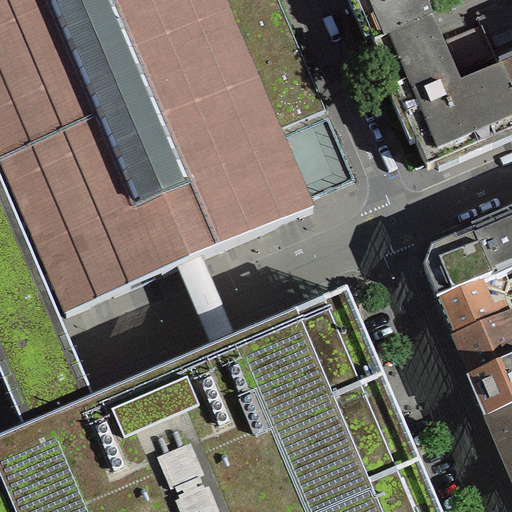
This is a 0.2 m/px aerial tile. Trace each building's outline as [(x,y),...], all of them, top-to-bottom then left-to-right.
[(0,0),(0,315),(2,315),(4,319),(16,314),(28,309),(26,305),(55,292),(66,319),(178,271),(202,261),(237,246),(313,213),(279,133),(326,113),(277,0),(0,0)] [(354,0),(375,48),(432,23),(421,0),(354,0)] [(511,97),(511,5),(479,19),(482,27),(494,55),(501,72),(511,97)] [(436,31),(435,31),(432,23),(375,48),(427,172),(511,135),(511,97),(501,72),(461,89),(436,31)] [(458,70),(494,55),(482,27),(446,42),(458,70)] [(511,273),(511,217),(473,234),(493,281),(495,281),(511,273)] [(493,281),(473,234),(464,238),(464,239),(443,248),(442,247),(432,251),(424,271),(437,303),(479,285),(506,295),(510,285),(495,281),(493,281)] [(178,271),(212,351),(236,340),(202,261),(178,271)] [(479,285),(437,303),(454,341),(507,319),(509,318),(509,316),(504,306),(490,312),(479,285)] [(439,511),(346,293),(236,340),(212,351),(67,411),(43,422),(0,440),(0,511),(439,511)] [(67,411),(28,309),(16,314),(4,319),(43,422),(67,411)] [(511,330),(507,319),(454,341),(460,354),(459,354),(465,368),(466,368),(471,380),(511,362),(511,330)] [(471,381),(488,420),(511,409),(511,362),(471,380),(471,381)] [(511,409),(488,420),(511,477),(511,409)]
